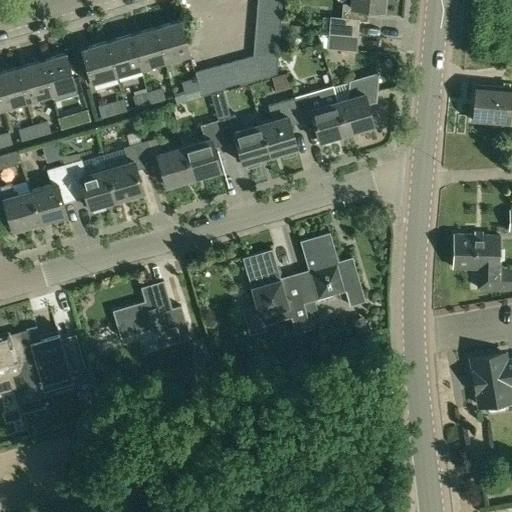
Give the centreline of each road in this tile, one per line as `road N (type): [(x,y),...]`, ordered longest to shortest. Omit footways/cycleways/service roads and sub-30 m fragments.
road 1 (residential): [(0,288),(374,180),(422,179)]
road 2 (secondary): [(433,511),(414,341),(422,179)]
road 3 (secondary): [(422,179),(438,0)]
